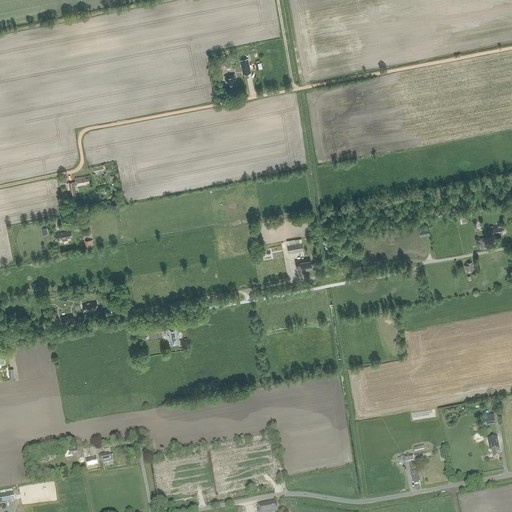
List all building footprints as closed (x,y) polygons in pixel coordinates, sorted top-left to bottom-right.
[(265,70),(276,68),(273,54),(263,56),(265,70)] [(240,60),(243,75),(250,73),(247,59),(240,60)] [(232,86),(237,85),(234,74),(224,76),(225,85),(227,85),(228,89),(232,88),(232,86)] [(86,183),(89,182),(88,178),(85,179),(85,177),(75,179),(75,182),(65,184),(66,191),(70,190),(71,196),(75,195),(73,186),(76,186),(87,184),(86,183)] [(503,227),(502,227),(501,222),(497,223),(497,226),(488,227),(488,228),(486,228),(487,236),(502,234),(502,232),(504,231),(503,227)] [(430,235),(429,228),(419,230),(420,237),(430,235)] [(70,237),(72,236),(71,232),(69,232),(69,231),(53,234),(55,241),(62,240),(62,241),(67,240),(67,239),(70,238),(70,237)] [(486,237),(480,238),(481,249),(488,248),(486,237)] [(303,251),(304,251),(302,242),(301,242),(288,245),(289,253),(303,251)] [(305,260),(295,261),(296,266),(301,266),(301,269),(306,268),(306,271),(309,271),(316,270),(315,263),(314,263),(311,264),(310,260),(306,261),(306,259),(305,260)] [(473,267),(472,262),(466,263),(467,265),(465,266),(465,269),(466,269),(467,272),(475,271),(474,266),(473,267)] [(86,312),(89,312),(92,311),(97,310),(96,302),(85,303),(85,305),(83,305),(83,310),(86,309),(86,312)] [(148,330),(164,328),(163,321),(147,324),(148,330)] [(179,341),(178,337),(177,326),(167,328),(168,338),(169,338),(169,341),(169,343),(170,343),(171,345),(178,344),(178,341),(179,341)] [(495,423),(494,413),(482,415),(483,425),(495,423)] [(491,446),(489,446),(490,451),(492,450),(494,458),(500,457),(498,449),(499,449),(497,439),(490,440),(491,446)] [(113,460),(112,454),(108,454),(108,452),(98,454),(100,463),(113,460)] [(85,459),(87,468),(98,466),(96,457),(85,459)] [(191,460),(180,462),(183,473),(193,471),(191,460)] [(413,468),(413,470),(410,471),(413,483),(414,482),(414,485),(419,484),(419,482),(420,481),(418,469),(416,470),(416,467),(413,468)] [(230,479),(231,488),(245,485),(243,477),(230,479)] [(62,486),(15,493),(16,504),(63,497),(62,486)] [(0,495),(0,503),(14,501),(13,493),(0,495)] [(277,508),(277,507),(277,505),(276,505),(275,501),(270,502),(270,501),(258,504),(259,511),(275,511),(277,511),(277,508)]
